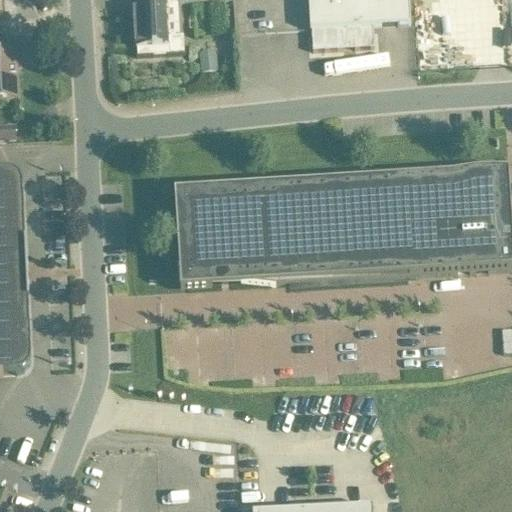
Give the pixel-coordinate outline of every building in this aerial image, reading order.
[(374,52),(373,30),(410,28),(408,0),(308,0),(310,34),(312,33),(313,55),(374,52)] [(138,60),(184,58),(183,38),(168,39),(166,7),(134,9),(136,51),(137,51),(138,60)] [(456,69),(455,28),(415,29),(417,70),(456,69)] [(0,103),(18,103),(16,55),(0,55),(0,103)] [(201,76),(218,74),(216,58),(199,61),(201,76)] [(0,146),(16,145),(15,128),(0,128),(0,146)] [(510,176),(494,177),(269,191),(236,199),(184,204),(185,222),(180,268),(182,295),(213,293),(213,282),(277,289),(511,274),(511,243),(501,221),(497,221),(495,197),(511,196),(510,176)] [(0,378),(17,378),(24,376),(29,370),(31,363),(28,306),(29,306),(26,247),(25,247),(24,220),(23,204),(22,190),(20,183),(15,178),(7,177),(0,177),(0,378)]
